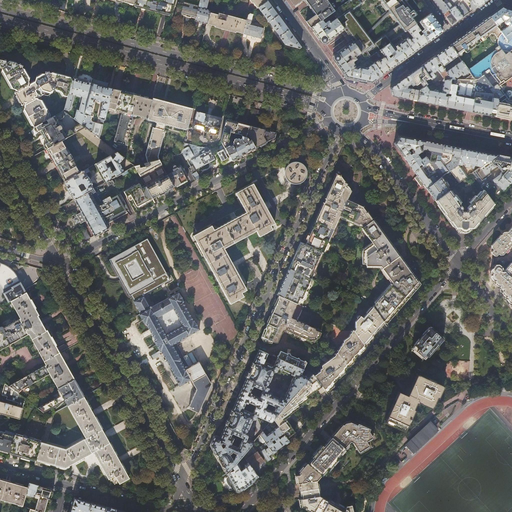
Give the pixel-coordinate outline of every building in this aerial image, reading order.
[(135,0),(134,4),(139,6),(160,11),(170,14),(173,0),(135,0)] [(199,0),(198,6),(195,18),(195,20),(200,22),(207,23),(210,12),(210,11),(206,10),(208,0),(199,0)] [(267,1),(266,0),(251,0),(257,8),(258,8),(267,1)] [(289,0),(294,6),(302,0),(304,0),(309,6),(315,15),(306,22),(310,28),(322,20),(324,18),(332,13),(334,11),(325,0),(289,0)] [(420,21),(427,16),(421,9),(415,13),(404,0),(349,0),(334,11),(332,13),(333,14),(336,19),(344,30),(348,35),(349,37),(353,42),(361,53),(366,60),(370,57),(385,46),(390,43),(407,31),(416,24),(419,22),(420,21)] [(440,0),(432,0),(434,1),(452,25),(458,21),(444,2),(443,2),(442,2),(440,0)] [(446,0),(444,2),(458,21),(469,12),(463,3),(458,7),(456,4),(452,7),(446,0)] [(473,0),(470,2),(471,6),(473,10),(484,2),(481,0),(473,0)] [(299,48),(300,47),(298,43),(267,1),(258,8),(269,22),(279,36),(285,45),(299,48)] [(195,18),(198,6),(184,2),(184,4),(178,2),(175,14),(181,16),(181,14),(187,16),(195,18)] [(502,7),(490,16),(496,26),(504,20),(505,21),(504,22),(504,23),(506,25),(507,25),(508,26),(500,31),(507,40),(511,37),(511,11),(508,10),(505,9),(502,7)] [(207,23),(207,24),(216,26),(235,31),(243,34),(247,19),(246,18),(245,20),(219,12),(218,15),(210,12),(207,23)] [(247,19),(243,34),(242,37),(246,38),(247,35),(253,36),(261,38),(264,28),(250,24),(253,14),(250,13),(248,15),(247,19)] [(431,13),(427,16),(420,21),(425,29),(421,32),(422,33),(428,42),(435,37),(442,32),(442,29),(431,13)] [(511,37),(507,40),(500,31),(496,26),(490,16),(450,45),(457,56),(459,57),(466,52),(464,48),(479,38),(482,41),(492,34),(493,35),(494,34),(498,39),(498,40),(498,41),(498,42),(498,44),(498,45),(499,47),(496,49),(496,50),(496,53),(491,55),(490,56),(488,59),(486,60),(484,61),(482,62),(480,63),(478,64),(477,65),(476,66),(475,67),(469,72),(471,74),(475,79),(478,79),(488,72),(498,84),(497,84),(500,89),(501,90),(507,86),(505,86),(503,85),(502,85),(511,77),(511,37)] [(322,20),(310,28),(322,44),(324,44),(344,30),(336,19),(330,23),(328,21),(325,23),(324,23),(322,20)] [(421,47),(428,42),(422,33),(419,35),(418,33),(418,32),(420,30),(418,27),(417,27),(417,26),(416,24),(407,31),(412,38),(411,39),(409,37),(404,40),(413,53),(421,47)] [(405,59),(413,53),(404,40),(397,45),(398,46),(395,49),(390,43),(385,46),(398,64),(405,59)] [(333,56),(332,58),(339,67),(344,74),(354,67),(355,66),(353,63),(353,62),(356,59),(355,57),(361,53),(353,42),(333,56)] [(434,56),(442,67),(457,56),(450,45),(442,50),(434,56)] [(398,64),(385,46),(370,57),(371,59),(374,63),(382,75),(389,70),(398,64)] [(445,80),(450,79),(451,79),(445,72),(442,67),(434,56),(428,60),(421,65),(434,83),(435,82),(433,78),(435,77),(435,75),(434,73),(437,70),(445,80)] [(42,123),(47,120),(51,118),(42,102),(40,102),(39,100),(37,99),(37,98),(35,97),(35,96),(36,97),(41,94),(45,95),(55,90),(61,92),(64,97),(68,97),(72,79),(59,75),(48,73),(36,79),(35,83),(31,85),(30,87),(29,87),(30,84),(29,83),(30,81),(28,79),(28,78),(22,65),(13,63),(3,60),(0,63),(0,64),(2,68),(4,68),(3,70),(7,77),(12,87),(13,87),(15,89),(17,90),(17,91),(19,92),(17,92),(16,93),(18,98),(22,105),(24,104),(24,102),(25,103),(25,105),(25,106),(25,108),(26,110),(25,111),(34,127),(42,123)] [(451,79),(455,79),(454,77),(455,77),(456,77),(457,78),(461,74),(463,75),(469,71),(468,70),(461,61),(445,72),(451,79)] [(377,79),(382,75),(374,63),(371,65),(369,62),(367,64),(368,65),(369,64),(370,66),(367,68),(359,66),(357,68),(354,67),(344,74),(346,77),(371,83),(377,79)] [(415,70),(408,75),(415,84),(419,90),(426,85),(427,84),(434,83),(421,65),(415,70)] [(450,79),(445,107),(454,108),(482,114),(489,115),(493,96),(493,94),(490,89),(497,84),(498,84),(488,72),(478,79),(475,79),(465,79),(455,79),(451,79),(450,79)] [(414,100),(417,101),(419,90),(407,88),(407,86),(408,86),(411,84),(412,84),(411,85),(412,86),(415,84),(408,75),(390,87),(391,91),(392,96),(403,98),(414,100)] [(64,111),(67,113),(67,110),(69,110),(71,109),(75,95),(77,94),(77,95),(77,96),(80,97),(81,97),(81,96),(82,96),(83,97),(80,110),(77,110),(76,116),(74,118),(80,123),(82,125),(92,85),(92,83),(89,82),(88,83),(83,82),(77,80),(77,79),(74,78),(72,79),(68,97),(64,111)] [(432,104),(445,107),(450,79),(445,80),(444,81),(442,92),(438,91),(437,90),(435,90),(434,90),(429,90),(426,85),(419,90),(417,101),(432,104)] [(93,80),(92,85),(93,84),(97,84),(97,85),(107,88),(108,84),(102,82),(93,80)] [(92,85),(82,125),(85,127),(100,138),(103,125),(93,122),(91,120),(92,116),(91,116),(95,99),(97,100),(97,101),(100,102),(101,102),(101,101),(102,101),(102,102),(98,118),(101,119),(101,122),(104,123),(108,108),(112,90),(107,88),(97,85),(97,84),(93,84),(92,85)] [(493,94),(498,99),(505,95),(501,90),(500,89),(497,84),(490,89),(493,94)] [(112,90),(108,108),(122,112),(121,115),(114,141),(116,141),(115,142),(119,145),(124,145),(124,144),(126,144),(131,125),(132,119),(134,119),(135,115),(146,118),(146,119),(147,120),(147,118),(152,100),(142,97),(119,91),(112,90)] [(495,117),(511,120),(511,107),(507,106),(507,103),(505,102),(508,100),(505,95),(498,99),(498,101),(495,117)] [(489,115),(495,117),(498,101),(493,100),(494,97),(493,96),(489,115)] [(152,100),(147,118),(155,120),(158,123),(157,129),(153,127),(145,155),(147,163),(157,160),(155,154),(157,153),(162,134),(161,133),(163,124),(167,123),(187,129),(192,111),(181,108),(161,102),(152,100)] [(51,118),(47,120),(48,123),(46,124),(43,124),(42,123),(34,127),(35,128),(34,128),(36,131),(37,132),(41,130),(43,134),(42,135),(43,135),(43,136),(44,137),(44,138),(45,137),(48,142),(44,144),(44,145),(46,148),(46,149),(55,144),(54,143),(53,143),(55,141),(56,143),(63,140),(78,131),(85,127),(82,125),(80,123),(73,128),(72,129),(73,130),(72,130),(70,130),(67,131),(67,133),(65,134),(64,132),(63,132),(61,129),(62,129),(62,128),(62,127),(61,127),(61,126),(60,125),(59,125),(58,123),(58,121),(57,120),(59,119),(61,119),(64,117),(64,116),(68,114),(67,113),(64,111),(51,118)] [(196,112),(192,129),(219,135),(223,118),(207,114),(196,112)] [(226,120),(223,132),(229,134),(230,132),(234,133),(235,129),(236,129),(238,123),(232,121),(226,120)] [(244,124),(238,123),(236,129),(235,129),(234,133),(233,134),(234,134),(242,136),(246,137),(247,134),(249,125),(244,124)] [(251,139),(255,148),(262,144),(275,137),(275,135),(276,133),(271,131),(258,128),(254,127),(254,125),(250,124),(249,126),(249,125),(247,134),(248,134),(251,139)] [(100,138),(85,127),(78,131),(108,155),(89,166),(90,167),(95,164),(117,152),(100,138)] [(221,141),(222,142),(223,144),(232,161),(255,148),(251,139),(249,140),(248,139),(248,138),(248,137),(246,137),(242,136),(241,138),(239,139),(238,138),(237,139),(235,138),(233,139),(234,141),(232,141),(233,143),(231,143),(231,144),(231,145),(229,145),(228,143),(229,140),(228,138),(229,134),(223,132),(221,141)] [(394,144),(403,157),(409,153),(409,152),(408,150),(411,148),(413,150),(418,146),(425,141),(413,139),(399,136),(394,144)] [(55,144),(46,149),(49,153),(53,159),(52,159),(53,160),(56,164),(58,170),(58,171),(59,170),(62,176),(62,177),(64,181),(73,177),(77,174),(81,172),(74,158),(70,150),(69,150),(63,140),(56,143),(55,144)] [(426,157),(429,161),(440,161),(443,145),(433,143),(425,141),(418,146),(422,151),(427,152),(426,157)] [(186,143),(184,142),(182,147),(188,145),(188,146),(183,149),(183,154),(183,155),(186,159),(187,159),(193,156),(194,158),(191,159),(196,169),(206,164),(214,159),(210,150),(209,150),(207,146),(204,147),(186,143)] [(359,142),(355,145),(360,151),(364,148),(362,145),(359,142)] [(232,161),(223,144),(222,145),(221,144),(219,145),(220,147),(218,149),(220,151),(218,152),(223,163),(224,162),(225,164),(228,162),(232,161)] [(429,161),(414,172),(421,181),(426,188),(441,177),(446,173),(450,171),(452,169),(457,165),(461,148),(443,145),(440,161),(429,161)] [(410,166),(414,172),(429,161),(426,157),(425,156),(421,159),(417,154),(422,151),(418,146),(413,150),(412,151),(413,153),(410,154),(409,153),(403,157),(410,166)] [(478,151),(461,148),(457,165),(460,168),(460,165),(461,165),(463,164),(463,163),(465,164),(465,167),(469,168),(470,165),(474,166),(474,165),(480,167),(496,155),(478,151)] [(111,179),(112,179),(124,172),(120,163),(124,158),(117,152),(95,164),(105,182),(109,180),(111,179)] [(502,156),(496,155),(480,167),(471,173),(482,187),(492,180),(503,172),(507,169),(509,168),(511,158),(502,156)] [(511,158),(509,168),(507,169),(508,170),(508,171),(505,174),(503,172),(492,180),(497,185),(494,187),(497,190),(493,193),(498,198),(511,181),(511,158)] [(147,163),(135,166),(140,176),(161,165),(158,160),(157,160),(147,163)] [(306,175),(306,173),(306,170),(305,169),(305,167),(303,165),(301,164),(299,163),(297,162),(295,162),(293,162),(291,163),(289,164),(288,165),(286,167),(285,169),(285,171),(285,173),(285,175),(286,177),(287,179),(288,181),(290,182),(292,183),(294,183),(296,184),(298,183),(300,182),(302,182),(303,180),(304,179),(305,177),(306,175)] [(195,180),(200,178),(197,171),(196,172),(193,165),(191,166),(189,167),(195,180)] [(450,171),(458,183),(466,177),(460,168),(457,165),(452,169),(450,171)] [(173,172),(167,175),(173,187),(181,183),(187,180),(180,168),(179,166),(175,168),(175,167),(174,167),(174,168),(174,169),(172,170),(173,172)] [(88,168),(81,172),(77,174),(79,177),(74,179),(73,177),(64,181),(68,189),(74,199),(94,189),(92,186),(93,184),(86,173),(90,171),(88,168)] [(163,192),(173,187),(167,175),(146,186),(152,198),(163,192)] [(306,245),(321,251),(322,252),(338,216),(345,219),(346,219),(359,225),(360,224),(363,227),(372,220),(363,207),(346,200),(350,190),(346,184),(343,183),(344,181),(340,176),(337,175),(326,200),(306,245)] [(441,177),(426,188),(433,198),(435,200),(448,190),(449,189),(446,186),(447,185),(441,177)] [(152,198),(146,186),(142,188),(139,183),(123,191),(126,197),(130,195),(137,207),(145,202),(152,198)] [(111,199),(102,184),(97,187),(98,189),(95,190),(94,188),(94,189),(74,199),(81,212),(83,215),(86,220),(94,236),(108,228),(107,224),(109,223),(108,223),(108,222),(126,212),(117,196),(111,199)] [(194,237),(230,304),(243,296),(241,292),(244,291),(221,248),(255,229),(259,236),(272,229),(270,225),(273,224),(251,184),(244,188),(235,193),(246,212),(240,215),(222,225),(214,230),(212,227),(202,233),(194,237)] [(448,190),(435,200),(449,220),(454,227),(457,227),(468,227),(470,227),(473,227),(483,215),(483,213),(485,213),(493,203),(484,190),(477,197),(474,196),(468,203),(470,204),(467,207),(466,208),(466,209),(467,210),(466,211),(466,212),(462,212),(462,211),(461,211),(462,210),(462,209),(462,208),(461,207),(459,204),(460,202),(455,195),(453,196),(448,190)] [(83,215),(81,212),(79,213),(76,214),(77,216),(79,219),(79,221),(80,223),(83,221),(86,220),(83,215)] [(129,212),(126,212),(108,222),(108,223),(129,212)] [(170,216),(181,238),(185,236),(174,214),(170,216)] [(373,306),(384,321),(385,323),(418,284),(414,278),(402,261),(393,249),(377,227),(372,220),(363,227),(361,228),(372,244),(362,251),(362,264),(365,264),(365,265),(380,266),(393,283),(375,304),(375,305),(373,306)] [(511,224),(507,230),(504,230),(505,234),(501,235),(492,245),(492,248),(493,249),(491,251),(491,253),(494,256),(496,256),(498,253),(500,255),(503,255),(511,244),(511,262),(505,270),(503,270),(503,268),(499,264),(496,265),(495,265),(495,266),(493,268),(492,268),(492,269),(490,270),(490,272),(492,274),(491,275),(491,277),(493,280),(495,280),(495,283),(497,285),(499,285),(499,289),(502,288),(502,293),(504,296),(507,296),(507,299),(508,301),(511,301),(511,305),(511,304),(511,224)] [(150,306),(144,295),(172,280),(148,237),(140,241),(126,249),(110,258),(122,282),(131,298),(140,314),(142,318),(145,323),(146,323),(151,331),(156,340),(155,341),(160,350),(152,355),(153,356),(154,358),(159,355),(158,353),(162,351),(175,375),(174,376),(179,386),(191,379),(192,381),(205,374),(201,366),(199,362),(189,367),(175,342),(199,328),(194,319),(193,319),(183,302),(185,301),(179,291),(152,307),(151,305),(150,306)] [(294,255),(289,268),(309,277),(318,258),(319,259),(320,258),(318,257),(321,251),(306,245),(300,242),(294,255)] [(0,287),(0,288),(8,302),(11,301),(26,292),(17,276),(15,274),(10,269),(6,266),(5,265),(2,264),(0,263),(0,287)] [(282,283),(277,294),(279,295),(297,303),(303,306),(309,293),(315,280),(309,277),(289,268),(282,283)] [(0,349),(29,334),(44,361),(59,353),(56,347),(53,341),(50,336),(47,330),(46,331),(37,316),(38,315),(26,292),(11,301),(20,318),(0,329),(0,349)] [(297,303),(279,295),(279,296),(273,310),(268,322),(266,327),(266,330),(265,331),(264,333),(263,336),(262,338),(263,342),(265,342),(265,343),(271,344),(272,341),(275,342),(277,342),(283,329),(285,329),(289,331),(290,332),(309,341),(313,341),(315,337),(317,338),(319,338),(321,333),(315,330),(315,328),(306,324),(304,325),(297,322),(290,319),(297,303)] [(353,330),(363,344),(368,339),(384,321),(373,306),(363,318),(361,316),(356,321),(355,329),(353,330)] [(431,327),(412,349),(424,359),(443,337),(431,327)] [(323,369),(314,376),(325,392),(326,392),(327,392),(328,389),(333,385),(333,383),(336,381),(337,379),(338,378),(339,375),(345,371),(344,370),(345,369),(349,366),(350,364),(353,362),(353,359),(356,357),(356,355),(358,354),(360,351),(365,347),(363,344),(353,330),(353,329),(349,337),(344,340),(344,343),(341,346),(339,349),(338,349),(336,352),(335,353),(334,355),(328,360),(329,361),(322,366),(322,368),(323,369)] [(227,420),(225,424),(225,425),(220,437),(215,435),(214,435),(212,440),(210,445),(215,453),(214,454),(216,458),(218,458),(221,465),(221,466),(223,470),(224,470),(226,473),(229,470),(232,467),(242,455),(253,442),(247,439),(248,437),(248,436),(248,435),(247,434),(246,434),(253,419),(254,419),(255,419),(256,419),(257,416),(270,422),(273,419),(312,374),(303,370),(277,358),(275,361),(273,360),(271,365),(264,362),(267,354),(259,350),(254,360),(253,362),(252,363),(251,364),(250,367),(251,368),(249,372),(248,373),(246,376),(246,377),(246,379),(241,389),(239,388),(235,397),(237,398),(232,410),(231,410),(229,414),(230,415),(228,419),(227,420)] [(63,359),(59,353),(44,361),(46,365),(12,384),(9,386),(18,393),(20,390),(50,374),(58,388),(74,379),(63,359)] [(278,355),(277,358),(303,370),(306,362),(291,356),(288,356),(281,353),(279,353),(278,355)] [(137,364),(139,368),(148,362),(146,358),(137,364)] [(205,374),(192,382),(197,390),(189,406),(191,408),(191,409),(198,413),(210,384),(205,374)] [(312,374),(273,419),(278,425),(285,435),(285,436),(287,438),(291,435),(290,434),(294,431),(285,419),(290,415),(288,414),(299,406),(298,405),(304,401),(304,400),(311,395),(316,391),(315,390),(316,390),(317,391),(318,391),(319,392),(321,396),(325,392),(314,376),(312,374)] [(442,386),(418,375),(416,381),(415,381),(407,397),(400,394),(396,402),(396,401),(387,421),(392,424),(392,425),(404,430),(417,401),(432,407),(442,386)] [(78,386),(74,379),(58,388),(62,395),(38,408),(44,412),(52,408),(53,409),(56,407),(55,406),(65,401),(67,406),(84,396),(78,386)] [(17,405),(23,407),(25,398),(18,393),(9,386),(5,383),(1,394),(7,396),(6,399),(18,403),(17,405)] [(91,410),(84,396),(67,406),(86,438),(85,439),(84,439),(66,449),(41,442),(36,460),(41,461),(42,461),(51,464),(60,466),(64,467),(65,468),(66,467),(67,467),(77,461),(92,453),(92,452),(93,452),(102,467),(108,479),(110,478),(115,476),(118,482),(119,484),(123,481),(127,479),(129,478),(124,468),(121,463),(120,461),(118,458),(115,452),(107,438),(105,434),(104,432),(95,416),(93,413),(91,410)] [(0,413),(19,419),(23,407),(17,405),(0,400),(0,413)] [(263,431),(260,435),(268,446),(270,444),(272,447),(269,449),(273,453),(276,451),(276,450),(285,443),(285,444),(286,444),(286,443),(289,441),(287,438),(285,436),(284,437),(284,438),(281,440),(279,438),(285,435),(278,425),(274,428),(272,425),(270,422),(266,427),(269,430),(270,432),(266,435),(263,431)] [(300,483),(301,491),(317,488),(316,480),(326,470),(327,471),(337,458),(336,457),(350,441),(352,442),(356,449),(359,447),(361,450),(366,447),(365,445),(367,444),(365,441),(367,439),(368,439),(372,437),(368,431),(369,428),(357,423),(356,425),(350,422),(345,423),(343,425),(342,424),(323,446),(322,445),(312,457),(313,458),(306,466),(304,465),(300,470),(302,471),(298,475),(296,475),(298,483),(300,483)] [(432,423),(407,447),(413,453),(438,429),(432,423)] [(0,449),(10,452),(14,436),(4,433),(4,432),(0,431),(0,449)] [(41,442),(15,435),(14,436),(10,452),(21,455),(22,456),(36,460),(41,442)] [(242,455),(244,457),(247,462),(252,469),(257,465),(264,460),(267,464),(269,463),(268,461),(260,451),(258,452),(255,448),(257,447),(253,442),(242,455)] [(263,443),(257,447),(260,451),(268,461),(271,458),(269,455),(273,453),(269,449),(268,447),(267,448),(263,443)] [(240,461),(244,457),(242,455),(232,467),(233,469),(232,470),(231,470),(230,470),(229,470),(226,473),(228,476),(227,477),(227,478),(227,479),(227,480),(227,481),(227,482),(227,483),(227,484),(228,485),(229,486),(230,486),(230,487),(231,487),(232,487),(233,487),(234,487),(236,491),(237,491),(237,492),(238,492),(238,491),(239,491),(242,489),(243,489),(244,489),(251,483),(252,483),(252,482),(251,482),(253,481),(254,480),(255,479),(254,478),(258,476),(252,469),(247,462),(244,464),(244,465),(244,466),(245,467),(240,470),(239,468),(240,468),(240,467),(240,466),(238,463),(237,461),(238,461),(239,461),(240,461)] [(114,485),(118,482),(115,476),(110,478),(113,483),(114,485)] [(25,495),(28,487),(5,481),(0,479),(0,498),(23,505),(25,495)] [(35,484),(29,482),(28,487),(25,495),(32,497),(33,496),(35,497),(38,498),(35,510),(41,511),(46,511),(52,492),(51,489),(46,487),(35,484)] [(317,488),(301,491),(302,498),(300,499),(301,506),(304,506),(306,507),(305,508),(309,510),(310,509),(314,511),(352,511),(351,505),(346,506),(345,508),(335,503),(333,504),(319,495),(317,488)] [(84,500),(75,497),(74,498),(69,511),(103,511),(106,506),(99,504),(84,500)]
